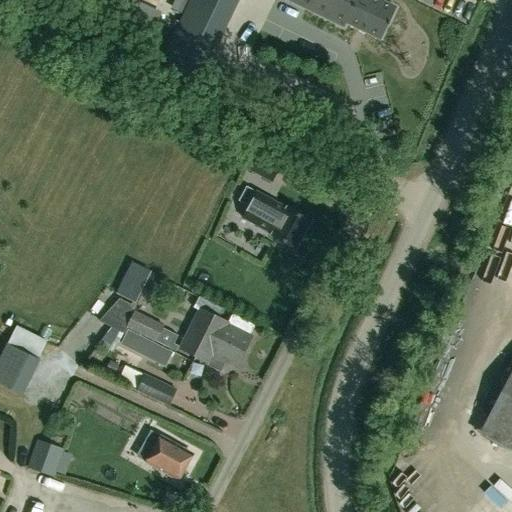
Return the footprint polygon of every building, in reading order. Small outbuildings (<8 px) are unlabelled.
[(191,0),(161,63),(198,81),(237,0),(191,0)] [(289,0),(314,12),(309,24),(323,30),(328,20),(343,27),(346,22),(381,39),(395,8),(377,0),(289,0)] [(239,165),(270,183),(279,168),(247,150),(239,165)] [(309,223),(286,210),(245,187),(237,202),(269,220),(271,218),(279,223),(272,235),(296,248),(309,223)] [(124,278),(144,287),(152,271),(132,262),(124,278)] [(163,281),(160,277),(155,275),(150,276),(148,281),(152,285),(157,286),(162,286),(163,281)] [(144,287),(124,278),(116,294),(136,303),(144,287)] [(230,322),(228,321),(219,317),(222,310),(198,297),(193,308),(199,311),(182,348),(208,360),(210,361),(230,322)] [(142,335),(148,318),(134,311),(136,308),(119,299),(98,322),(124,334),(127,328),(142,335)] [(231,315),(228,321),(230,322),(210,361),(208,360),(206,365),(220,372),(226,361),(237,366),(253,335),(250,333),(254,326),(231,315)] [(148,318),(142,335),(143,335),(175,351),(178,346),(173,344),(177,336),(162,329),(163,326),(148,318)] [(0,357),(0,361),(33,378),(41,361),(37,359),(45,341),(15,326),(0,357)] [(121,345),(142,355),(150,341),(128,330),(121,345)] [(33,378),(0,361),(0,383),(24,395),(33,378)] [(136,393),(158,404),(158,403),(168,407),(176,390),(143,374),(143,376),(126,367),(117,383),(137,392),(136,393)] [(511,369),(477,435),(511,452),(511,369)] [(147,460),(178,478),(190,457),(159,439),(160,437),(150,431),(136,457),(146,463),(147,460)] [(38,441),(28,470),(51,478),(62,450),(38,441)]
